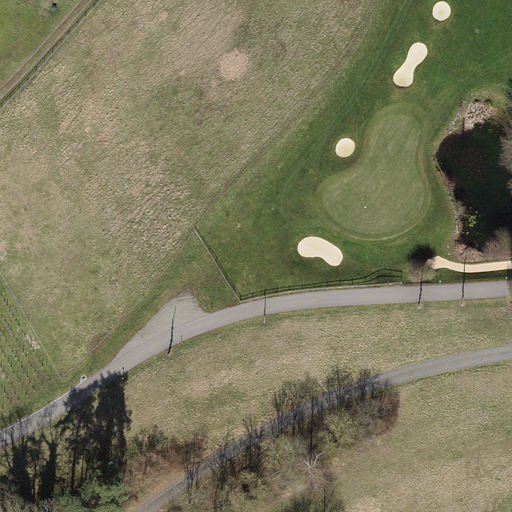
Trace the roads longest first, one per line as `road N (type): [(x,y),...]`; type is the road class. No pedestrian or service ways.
road 1 (unclassified): [(0,440),(166,338),(239,312),(343,297),(511,290)]
road 2 (unclassified): [(511,353),(408,375),(298,417),(152,511)]
road 3 (track): [(0,90),(88,0)]
